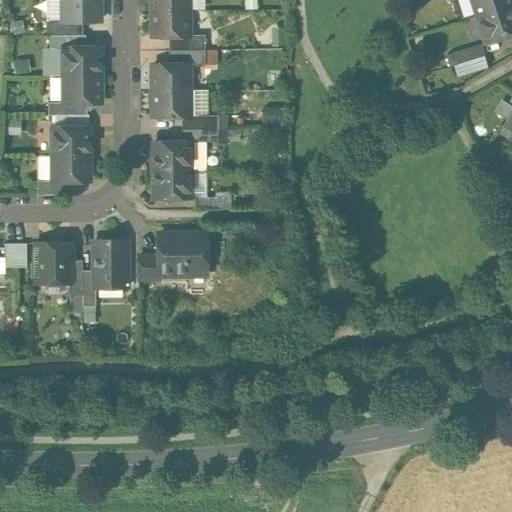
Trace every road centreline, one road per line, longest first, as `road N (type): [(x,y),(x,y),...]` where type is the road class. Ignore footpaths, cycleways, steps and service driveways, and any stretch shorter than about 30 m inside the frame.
road 1 (tertiary): [(0,457),(203,454),(402,435),(511,401)]
road 2 (residential): [(0,210),(75,212),(99,204),(126,176),(129,0)]
